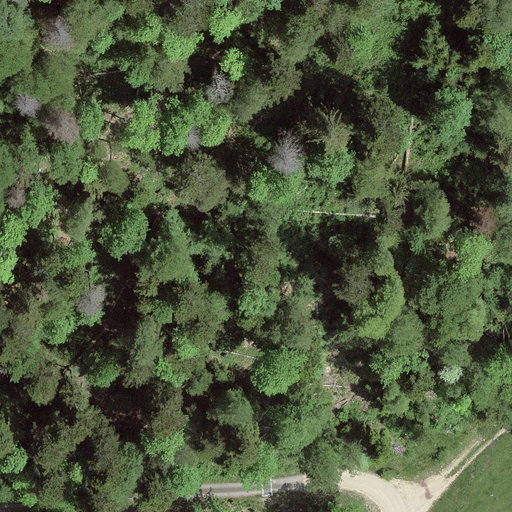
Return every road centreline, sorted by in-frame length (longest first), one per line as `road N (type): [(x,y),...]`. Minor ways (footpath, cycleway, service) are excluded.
road 1 (track): [(0,507),(342,482),(377,490),(396,511)]
road 2 (track): [(411,511),(511,421)]
